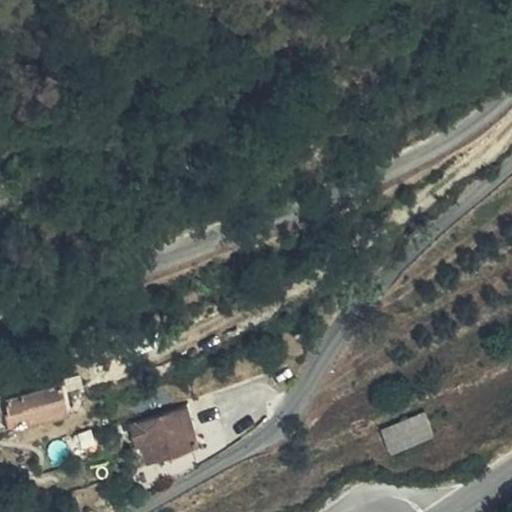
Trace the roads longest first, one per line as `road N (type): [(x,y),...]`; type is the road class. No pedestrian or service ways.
road 1 (residential): [(511,99),(474,130),(296,228),(0,299)]
road 2 (residential): [(127,511),(261,441),(381,272),(511,167)]
